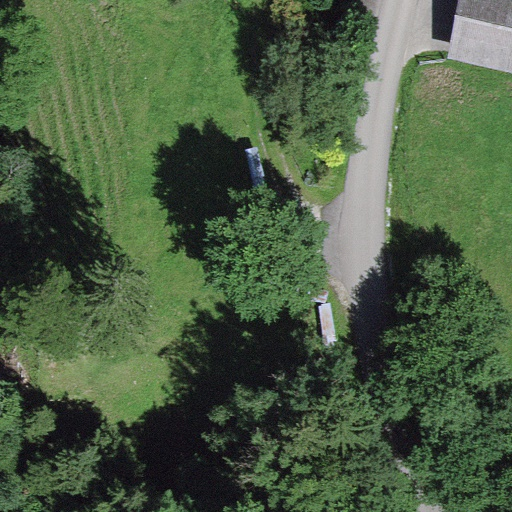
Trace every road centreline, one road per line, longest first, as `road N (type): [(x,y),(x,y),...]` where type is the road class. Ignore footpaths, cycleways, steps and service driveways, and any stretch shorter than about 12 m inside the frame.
road 1 (unclassified): [(403,0),(376,106),(358,263),(361,322),(428,511)]
road 2 (track): [(259,0),(263,97),(279,167),(301,206),(358,263)]
